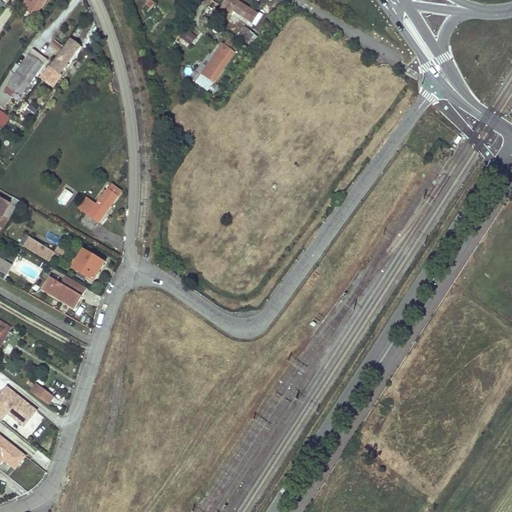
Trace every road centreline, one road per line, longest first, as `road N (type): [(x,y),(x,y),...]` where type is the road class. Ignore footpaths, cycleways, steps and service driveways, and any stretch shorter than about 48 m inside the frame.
road 1 (residential): [(447,81),(417,109),(262,321),(236,326),(164,280),(129,271)]
road 2 (unclassified): [(274,511),(511,150)]
road 3 (residential): [(129,271),(116,284),(54,475),(42,492),(3,511)]
road 4 (residential): [(129,271),(130,121),(95,0)]
